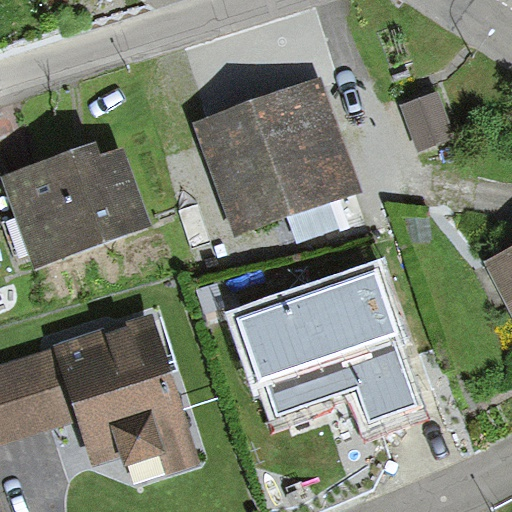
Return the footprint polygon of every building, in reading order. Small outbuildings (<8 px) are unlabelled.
[(325,82),(197,127),(237,241),(365,197),(325,82)] [(433,93),(398,110),(420,156),(456,138),(433,93)] [(82,158),(6,184),(37,271),(152,232),(125,155),(99,164),(96,153),(82,158)] [(511,255),(487,268),(511,317),(511,255)] [(330,299),(239,328),(272,429),(335,408),(346,439),(422,415),(380,283),(330,299)] [(38,353),(0,366),(0,445),(77,420),(93,469),(119,460),(123,473),(163,459),(168,476),(200,465),(149,311),(116,322),(104,318),(43,338),(38,353)]
